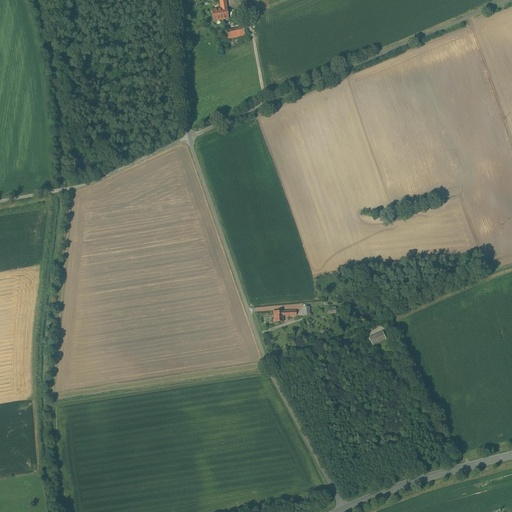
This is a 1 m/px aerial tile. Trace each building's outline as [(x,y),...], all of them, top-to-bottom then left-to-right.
[(212,21),(229,19),(227,0),(221,0),(222,8),(211,9),(212,21)] [(252,2),(239,3),(241,21),(254,20),(252,2)] [(242,27),(227,28),(228,39),(243,37),(242,27)] [(287,312),(274,312),(274,322),(283,322),(283,315),(287,315),(287,312)] [(385,339),(382,332),(370,338),(373,344),(385,339)]
